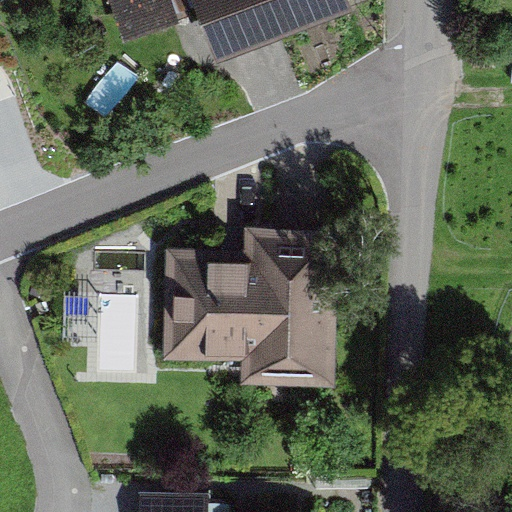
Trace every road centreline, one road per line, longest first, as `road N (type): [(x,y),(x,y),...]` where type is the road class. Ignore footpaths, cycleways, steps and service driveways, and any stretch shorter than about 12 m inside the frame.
road 1 (residential): [(419,76),(0,235)]
road 2 (residential): [(406,511),(419,76)]
road 3 (residential): [(0,318),(56,454),(59,511)]
